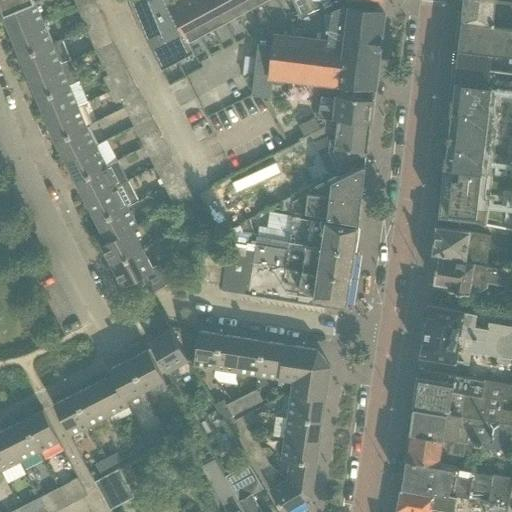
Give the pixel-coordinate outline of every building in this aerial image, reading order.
[(0,0),(0,16),(2,15),(34,2),(33,0),(0,0)] [(264,0),(128,0),(129,1),(145,41),(161,71),(162,71),(194,53),(188,42),(264,0)] [(292,0),(298,15),(300,19),(341,3),(342,2),(341,0),(292,0)] [(511,1),(470,0),(464,0),(461,27),(511,31),(511,1)] [(2,15),(11,36),(43,23),(34,2),(2,15)] [(259,46),(254,96),(270,97),(271,84),(283,85),(283,79),(341,86),(352,87),(353,85),(357,86),(375,88),(384,11),(382,11),(344,6),(333,11),(329,42),(298,38),(279,36),(275,36),(275,37),(274,47),(259,46)] [(101,13),(82,21),(86,30),(105,22),(101,13)] [(105,22),(86,30),(89,38),(108,30),(105,22)] [(11,36),(20,57),(52,44),(43,23),(11,36)] [(511,54),(511,31),(461,27),(458,48),(511,54)] [(20,57),(28,78),(71,60),(62,39),(52,44),(20,57)] [(511,87),(511,54),(458,48),(454,81),(511,87)] [(118,53),(100,61),(105,71),(123,62),(118,53)] [(28,78),(37,99),(80,82),(71,60),(28,78)] [(107,75),(102,78),(109,91),(114,89),(132,80),(123,62),(105,71),(107,75)] [(114,89),(109,91),(116,103),(120,101),(124,108),(142,99),(132,80),(114,89)] [(511,174),(511,87),(454,81),(444,167),(511,174)] [(37,99),(46,120),(78,106),(88,102),(80,82),(37,99)] [(356,98),(357,86),(353,85),(352,87),(341,86),(340,97),(338,96),(337,108),(321,106),(319,117),(319,119),(371,125),(373,101),(356,98)] [(124,108),(128,116),(146,107),(142,99),(124,108)] [(46,120),(55,141),(86,127),(78,106),(46,120)] [(319,123),(319,119),(319,117),(305,125),(308,130),(311,128),(314,133),(326,127),(324,124),(319,123)] [(299,141),(270,156),(274,164),(278,162),(292,195),(294,194),(296,193),(329,176),(327,172),(335,167),(335,166),(339,164),(357,157),(366,158),(367,153),(371,125),(333,120),(319,119),(319,123),(324,124),(325,125),(326,127),(314,133),(299,141)] [(314,133),(311,128),(308,130),(305,125),(294,131),(299,141),(314,133)] [(55,141),(65,161),(96,146),(86,127),(55,141)] [(157,129),(140,138),(144,147),(162,138),(157,129)] [(162,138),(144,147),(148,155),(166,146),(162,138)] [(65,161),(75,182),(106,166),(96,146),(65,161)] [(172,158),(154,167),(165,187),(183,178),(172,158)] [(106,166),(75,182),(86,202),(117,186),(128,180),(117,160),(106,166)] [(330,181),(328,197),(361,200),(365,167),(363,167),(330,181)] [(511,174),(444,167),(438,215),(480,220),(487,225),(511,229),(511,174)] [(183,178),(165,187),(169,195),(187,186),(183,178)] [(86,202),(96,222),(127,206),(138,201),(128,180),(117,186),(86,202)] [(211,188),(200,194),(207,208),(219,202),(211,188)] [(292,201),(291,212),(306,214),(305,215),(326,218),(338,220),(358,222),(361,200),(328,197),(328,198),(308,195),(308,194),(292,201)] [(101,244),(101,245),(132,229),(138,227),(127,206),(96,222),(106,242),(101,244)] [(259,227),(258,238),(288,243),(354,253),(357,226),(338,223),(292,217),(269,214),(267,229),(259,227)] [(437,227),(433,252),(439,253),(466,258),(487,261),(489,249),(491,235),(470,232),(470,231),(437,227)] [(101,245),(112,265),(143,249),(132,229),(101,245)] [(288,243),(255,238),(252,263),(350,278),(354,253),(288,243)] [(141,276),(150,294),(168,285),(159,267),(153,270),(143,249),(112,265),(122,286),(141,276)] [(197,280),(209,282),(214,253),(201,251),(197,280)] [(214,253),(209,282),(222,284),(226,255),(214,253)] [(511,270),(438,257),(433,287),(469,294),(470,289),(479,291),(486,286),(486,283),(511,288),(511,270)] [(350,278),(252,263),(247,294),(346,310),(350,278)] [(427,319),(425,328),(511,343),(511,325),(489,322),(488,327),(475,325),(477,313),(430,304),(429,306),(427,306),(425,319),(427,319)] [(511,343),(425,328),(420,356),(422,356),(468,364),(471,351),(497,356),(496,361),(499,364),(507,365),(511,363),(511,358),(511,357),(511,343)] [(166,372),(188,359),(171,329),(149,342),(166,372)] [(193,365),(214,368),(219,334),(198,331),(193,365)] [(214,368),(234,371),(239,337),(219,334),(214,368)] [(234,371),(255,375),(260,340),(239,337),(234,371)] [(255,375),(275,378),(281,344),(260,340),(255,375)] [(295,381),(292,401),(324,406),(330,366),(318,350),(281,344),(275,378),(295,381)] [(148,349),(129,359),(145,390),(164,380),(148,349)] [(109,370),(111,375),(112,375),(125,401),(126,400),(145,390),(129,359),(109,370)] [(418,377),(413,407),(505,423),(511,424),(511,423),(511,384),(421,368),(420,377),(418,377)] [(111,375),(92,385),(108,416),(128,405),(126,400),(125,401),(112,375),(111,375)] [(92,385),(73,395),(89,426),(108,416),(92,385)] [(256,388),(249,392),(255,404),(262,400),(256,388)] [(249,392),(241,396),(247,408),(255,404),(249,392)] [(89,426),(73,395),(54,405),(70,435),(89,426)] [(241,396),(233,400),(239,412),(247,408),(241,396)] [(233,400),(226,404),(232,416),(239,412),(233,400)] [(292,401),(289,422),(321,427),(324,406),(292,401)] [(132,413),(128,405),(108,416),(112,424),(132,413)] [(413,407),(409,433),(473,443),(473,445),(501,449),(501,447),(505,423),(413,407)] [(201,409),(191,415),(194,421),(205,416),(201,409)] [(43,410),(23,420),(39,451),(59,441),(43,410)] [(236,420),(248,443),(255,439),(256,439),(250,426),(259,422),(254,412),(236,420)] [(23,420),(4,430),(20,461),(39,451),(23,420)] [(208,420),(199,425),(204,435),(214,430),(208,420)] [(178,421),(166,427),(171,435),(182,429),(178,421)] [(289,422),(286,443),(318,448),(321,427),(289,422)] [(505,423),(501,447),(511,448),(511,426),(511,427),(511,424),(505,423)] [(4,430),(0,431),(0,470),(0,471),(20,461),(4,430)] [(155,433),(145,438),(149,446),(160,441),(155,433)] [(409,433),(405,459),(440,464),(441,453),(464,456),(464,455),(471,456),(473,447),(473,445),(473,443),(409,433)] [(145,438),(133,444),(137,452),(149,446),(145,438)] [(248,443),(253,455),(260,451),(262,451),(256,439),(255,439),(248,443)] [(39,451),(45,463),(64,453),(59,441),(39,451)] [(292,460),(292,465),(315,469),(318,448),(286,443),(284,459),(292,460)] [(20,461),(26,473),(45,463),(39,451),(20,461)] [(260,451),(253,455),(261,471),(270,467),(262,451),(260,451)] [(117,453),(106,459),(110,467),(121,461),(117,453)] [(106,459),(95,464),(99,472),(110,467),(106,459)] [(401,487),(434,492),(457,496),(469,498),(473,471),(440,465),(440,464),(405,459),(401,487)] [(20,461),(0,471),(6,483),(26,473),(20,461)] [(215,461),(202,469),(226,511),(245,511),(225,476),(216,461),(215,461)] [(262,511),(258,505),(252,494),(263,488),(250,465),(248,463),(225,476),(245,511),(262,511)] [(292,465),(290,479),(311,496),(315,469),(292,465)] [(118,469),(95,481),(109,509),(110,509),(133,496),(118,469)] [(511,478),(493,475),(488,502),(507,505),(511,479),(511,478)] [(77,478),(66,484),(75,502),(86,496),(77,478)] [(282,511),(311,496),(290,479),(271,488),(282,511)] [(66,484),(58,488),(67,505),(75,502),(66,484)] [(58,488),(46,494),(55,511),(67,505),(58,488)] [(400,491),(397,511),(454,511),(457,496),(434,492),(434,496),(400,491)] [(46,494),(39,498),(46,511),(54,511),(55,511),(46,494)] [(46,511),(39,498),(31,501),(36,511),(46,511)] [(19,508),(21,511),(36,511),(31,501),(19,508)]
